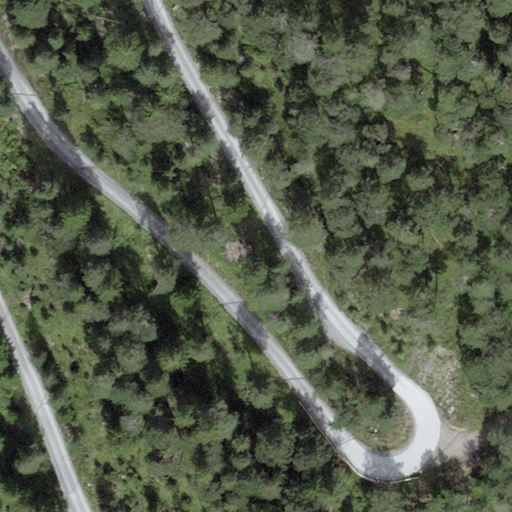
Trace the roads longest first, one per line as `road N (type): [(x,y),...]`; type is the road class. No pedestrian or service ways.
road 1 (track): [(0,56),(44,127),(176,243),(355,453),(370,465),(402,464),(424,444),(422,411),(327,310),(151,0)]
road 2 (track): [(82,511),(0,307)]
